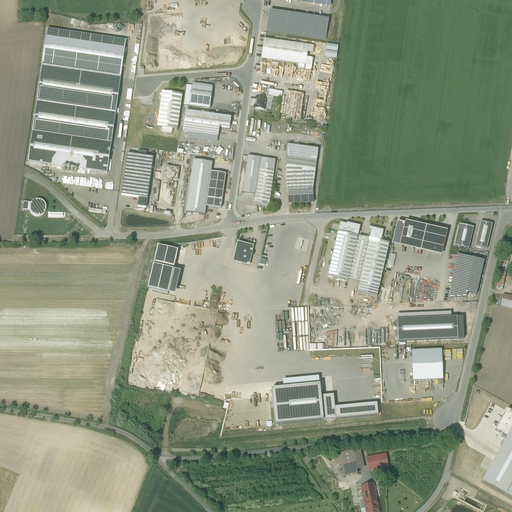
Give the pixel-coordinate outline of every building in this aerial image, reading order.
[(328,20),(269,12),(266,32),(325,41),(328,20)] [(126,41),(47,30),(28,162),(107,173),(126,41)] [(309,46),(264,40),(261,59),(306,66),(309,46)] [(212,89),(192,86),(189,106),(210,109),(212,89)] [(270,96),(283,98),(284,92),(271,90),(270,96)] [(182,95),(162,92),(157,127),(162,128),(161,133),(172,135),(172,129),(177,130),(182,95)] [(264,99),(256,98),(254,109),(265,110),(266,100),(266,99),(264,99)] [(221,117),(186,112),(183,133),(188,133),(217,137),(218,137),(219,127),(221,117)] [(231,119),(221,117),(219,127),(229,128),(231,119)] [(216,143),(217,137),(188,133),(187,139),(216,143)] [(318,149),(288,145),(286,157),(317,161),(318,149)] [(137,156),(127,154),(121,196),(130,197),(139,198),(148,200),(153,158),(146,157),(137,156)] [(275,161),(248,157),(242,194),(255,195),(254,204),(269,206),(275,161)] [(286,157),(285,165),(315,169),(317,161),(286,157)] [(206,207),(211,172),(212,163),(192,160),(185,213),(204,215),(206,207)] [(315,169),(285,165),(286,191),(288,191),(313,190),(315,169)] [(180,168),(166,166),(164,179),(178,181),(180,168)] [(226,175),(211,172),(206,207),(221,209),(226,175)] [(150,203),(157,204),(160,183),(153,182),(150,203)] [(313,190),(288,191),(289,204),(313,203),(313,190)] [(148,200),(139,198),(137,207),(146,208),(148,200)] [(30,213),(32,215),(35,217),(39,217),(42,216),(44,214),(46,212),(46,208),(46,205),(44,203),(43,202),(41,201),(38,200),(35,201),(33,202),(31,204),(30,204),(29,207),(29,210),(30,212),(30,213)] [(23,211),(30,212),(29,210),(29,207),(30,204),(31,204),(24,202),(23,211)] [(149,214),(171,218),(172,214),(161,212),(161,213),(155,212),(156,209),(154,208),(155,205),(153,205),(153,204),(150,203),(149,214)] [(492,225),(480,222),(475,247),(486,249),(492,225)] [(400,243),(405,225),(397,223),(392,241),(400,243)] [(447,232),(405,223),(405,225),(400,243),(442,253),(447,232)] [(360,227),(347,224),(347,226),(345,234),(358,237),(360,227)] [(338,232),(345,234),(347,226),(340,225),(338,232)] [(473,228),(459,225),(454,247),(468,250),(473,228)] [(383,232),(372,229),(369,239),(381,242),(383,232)] [(345,234),(338,232),(328,276),(348,281),(358,237),(345,234)] [(369,239),(358,237),(348,281),(359,283),(369,239)] [(381,242),(369,239),(359,283),(357,293),(377,297),(389,244),(381,242)] [(253,247),(238,244),(236,252),(239,252),(238,257),(244,259),(243,265),(248,266),(253,247)] [(178,251),(158,246),(153,266),(173,271),(178,251)] [(484,261),(463,256),(455,290),(467,293),(467,294),(476,296),(484,261)] [(173,271),(153,266),(148,290),(168,295),(173,271)] [(455,290),(451,289),(448,299),(449,299),(466,298),(467,294),(467,293),(455,290)] [(511,297),(503,295),(501,306),(511,308),(511,297)] [(464,339),(463,317),(397,320),(397,342),(464,339)] [(441,350),(411,351),(412,381),(442,380),(441,350)] [(318,385),(270,390),(274,426),(322,421),(319,397),(318,385)] [(319,397),(322,421),(335,420),(334,408),(332,396),(319,397)] [(473,416),(495,412),(493,402),(471,406),(473,416)] [(334,408),(335,420),(377,416),(376,405),(334,408)] [(511,411),(507,409),(495,431),(507,438),(482,484),(511,500),(511,411)] [(355,450),(359,469),(364,468),(360,449),(355,450)] [(355,450),(344,453),(349,476),(355,474),(354,470),(359,469),(355,450)] [(349,476),(344,453),(339,454),(344,477),(349,476)] [(386,455),(366,458),(368,471),(388,467),(386,455)] [(378,511),(373,485),(361,487),(365,511),(378,511)]
